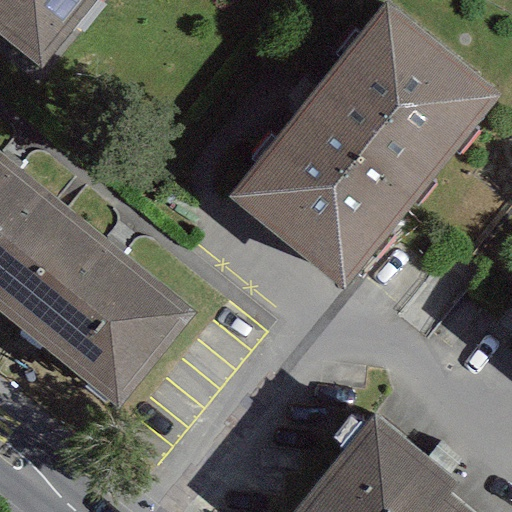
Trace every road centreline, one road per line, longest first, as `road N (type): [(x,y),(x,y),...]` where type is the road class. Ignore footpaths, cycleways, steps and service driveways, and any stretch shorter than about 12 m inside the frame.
road 1 (residential): [(312,319),(511,472)]
road 2 (residential): [(163,511),(312,319)]
road 3 (residential): [(312,319),(211,234)]
